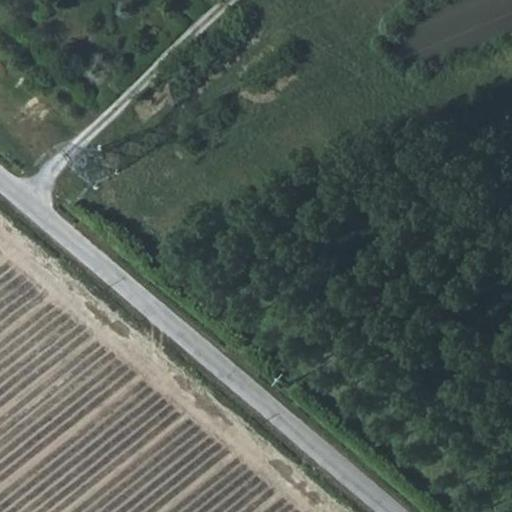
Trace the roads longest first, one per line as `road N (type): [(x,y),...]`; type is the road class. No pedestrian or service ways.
road 1 (unclassified): [(394,511),(0,166)]
road 2 (unknown): [(31,194),(235,0)]
